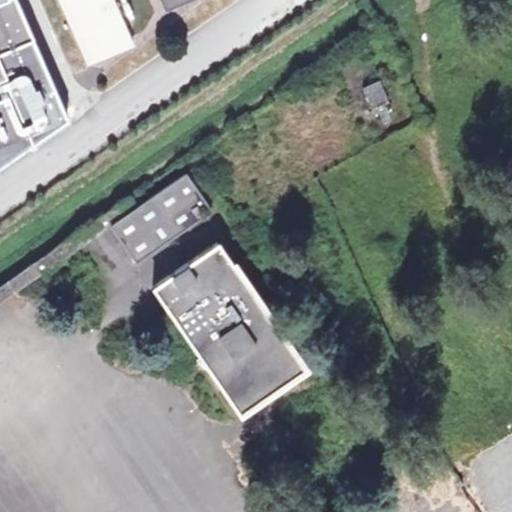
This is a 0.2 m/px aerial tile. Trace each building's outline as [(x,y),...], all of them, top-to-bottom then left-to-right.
[(0,0),(0,169),(74,119),(22,0),(0,0)] [(60,0),(89,67),(134,47),(113,0),(60,0)] [(379,80),(362,88),(371,108),(388,100),(379,80)] [(109,224),(135,263),(213,212),(186,173),(109,224)] [(154,284),(241,419),(312,374),(225,239),(154,284)]
